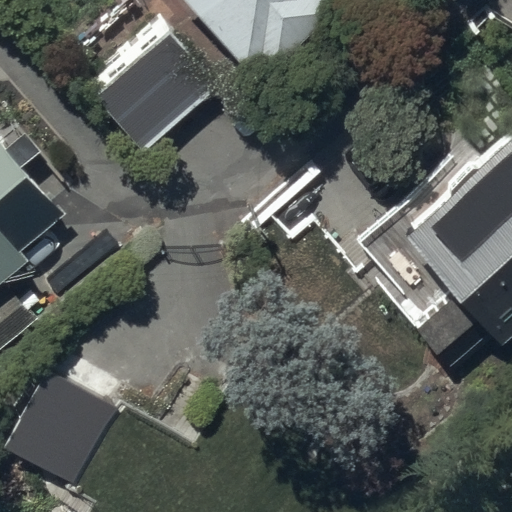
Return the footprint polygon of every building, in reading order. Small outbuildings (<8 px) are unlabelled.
[(139,128),(216,61),(162,0),(157,0),(83,64),(139,128)] [(199,0),(236,39),(259,22),(274,38),(315,0),(199,0)] [(0,234),(57,185),(10,103),(0,94),(0,234)] [(403,192),(496,313),(511,298),(511,100),(453,146),(451,143),(417,169),(423,177),(403,192)] [(0,259),(0,332),(35,306),(0,259)] [(273,511),(332,410),(230,336),(192,406),(140,369),(133,379),(115,366),(103,383),(45,343),(8,404),(40,426),(42,511),(273,511)]
